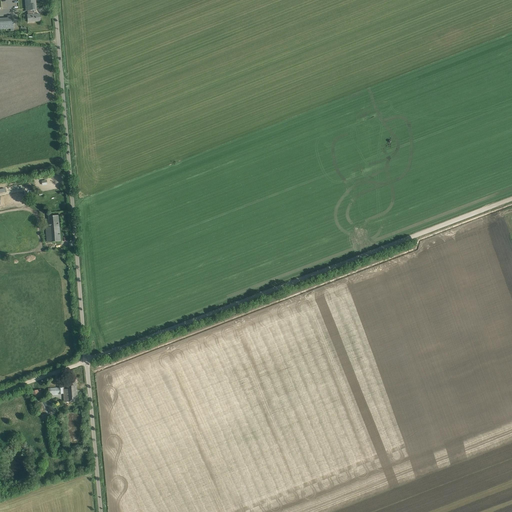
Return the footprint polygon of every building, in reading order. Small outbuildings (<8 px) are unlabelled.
[(27,22),(35,22),(40,21),(40,14),(33,15),(32,10),(36,10),(35,0),(24,0),(25,11),(29,11),(29,14),(27,15),(27,22)] [(0,29),(14,28),(13,16),(7,16),(7,18),(0,18),(0,29)] [(58,216),(54,216),(48,216),(49,227),(46,228),(47,242),(61,241),(58,216)] [(48,388),(49,393),(49,396),(59,395),(59,394),(64,394),(64,402),(77,401),(76,379),(67,380),(67,389),(64,389),(64,387),(48,388)] [(32,391),(33,396),(33,397),(35,397),(35,402),(39,401),(38,396),(42,395),(41,389),(32,391)] [(48,415),(54,411),(48,399),(42,403),(48,415)]
